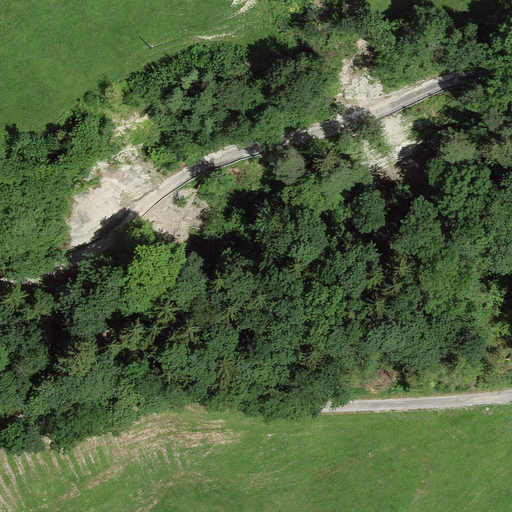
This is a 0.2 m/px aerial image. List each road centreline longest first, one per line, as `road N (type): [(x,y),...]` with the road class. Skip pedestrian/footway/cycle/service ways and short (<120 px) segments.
road 1 (track): [(511,57),(324,131),(197,159),(89,252),(0,278)]
road 2 (track): [(0,404),(511,391)]
